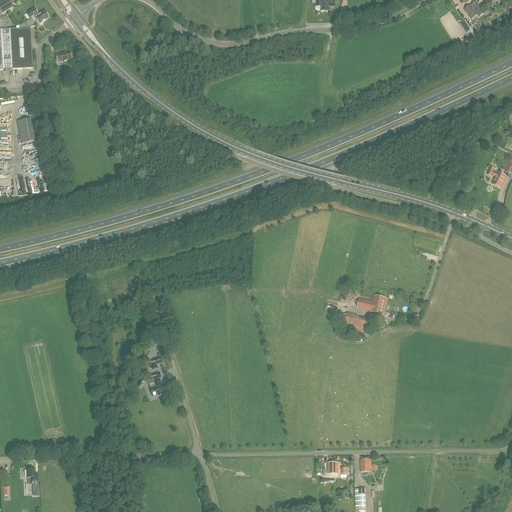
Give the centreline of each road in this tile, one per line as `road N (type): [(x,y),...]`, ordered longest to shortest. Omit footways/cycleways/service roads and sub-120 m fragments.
road 1 (motorway): [(511,61),(260,172),(0,249)]
road 2 (motorway): [(0,263),(268,183),(511,79)]
road 3 (secondary): [(511,239),(421,201),(246,152),(187,122),(110,58)]
road 4 (unclassified): [(200,455),(511,447)]
road 5 (unclassified): [(147,0),(188,33),(226,44),(377,23),(424,0)]
road 6 (unclassified): [(0,459),(200,455)]
road 7 (unclassified): [(200,455),(156,278)]
